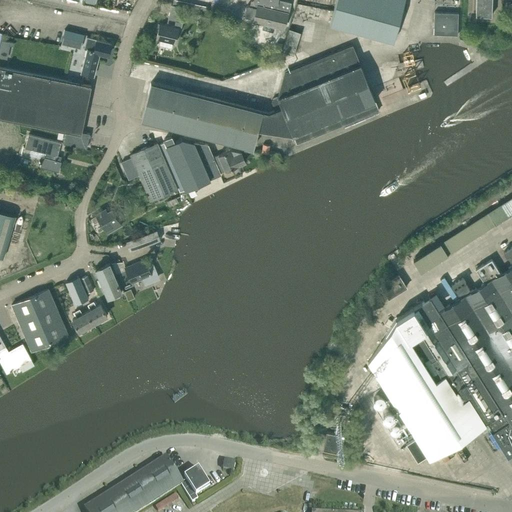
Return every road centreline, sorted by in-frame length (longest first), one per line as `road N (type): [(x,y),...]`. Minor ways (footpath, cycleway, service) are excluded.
road 1 (unclassified): [(40,511),(135,451),(186,439),(511,508)]
road 2 (unclassified): [(0,296),(79,257),(85,200),(119,134),(120,65),(146,0)]
